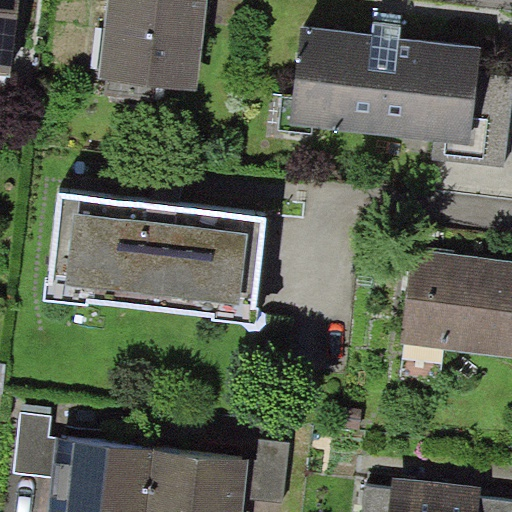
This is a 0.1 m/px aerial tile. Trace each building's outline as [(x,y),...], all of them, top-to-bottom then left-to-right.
[(0,0),(0,74),(9,76),(17,0),(0,0)] [(202,0),(111,0),(103,67),(193,78),(202,0)] [(485,33),(305,13),(294,112),(433,127),(430,155),(504,163),(511,91),(511,68),(481,66),(485,33)] [(270,199),(60,174),(47,288),(257,312),(270,199)] [(511,252),(415,241),(404,336),(511,348),(511,252)] [(51,473),(56,430),(49,429),(52,409),(22,406),(15,468),(51,473)] [(246,511),(254,447),(57,424),(56,430),(51,473),(47,508),(78,511),(246,511)] [(291,438),(259,434),(252,494),(284,498),(291,438)] [(394,478),(367,475),(363,511),(511,511),(511,491),(484,488),(485,478),(395,468),(394,478)]
